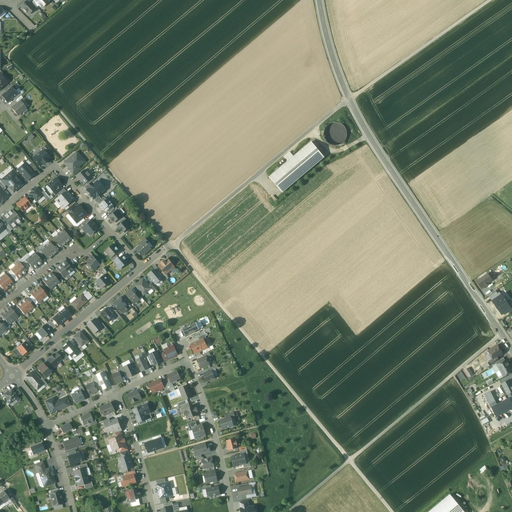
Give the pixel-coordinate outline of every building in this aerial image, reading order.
[(31,6),(26,1),(21,6),(23,9),(23,10),(26,12),(29,14),(34,9),(31,6)] [(18,95),(12,88),(1,97),(7,104),(18,95)] [(26,108),(20,101),(11,108),(17,116),(26,108)] [(345,141),(347,137),(347,133),(346,129),(343,126),(340,123),(336,123),(332,123),(329,124),(326,127),(324,130),(323,134),(324,137),(325,141),(328,143),(331,145),(335,146),(339,145),(342,143),(345,141)] [(288,162),(269,177),(282,192),(324,158),(311,142),(292,158),(288,162)] [(47,149),(44,146),(41,149),(42,151),(43,150),(48,157),(51,154),(47,149)] [(42,151),(33,158),(40,166),(43,164),(47,161),(49,158),(48,157),(43,150),(42,151)] [(288,153),(284,157),(288,162),(292,158),(288,153)] [(75,154),(64,163),(67,166),(68,166),(70,168),(68,169),(72,174),(79,168),(78,167),(84,162),(79,156),(77,157),(75,154)] [(34,175),(25,163),(17,169),(27,181),(34,175)] [(37,170),(31,163),(29,165),(34,172),(37,170)] [(86,173),(83,170),(76,176),(80,181),(79,182),(82,185),(85,183),(90,178),(88,176),(89,175),(86,172),(86,173)] [(15,177),(12,173),(11,173),(11,172),(2,179),(3,180),(7,185),(13,192),(22,185),(15,177)] [(90,178),(85,183),(87,185),(88,184),(94,179),(92,177),(90,178)] [(56,178),(47,185),(53,192),(60,187),(61,185),(58,181),(56,178)] [(90,187),(86,190),(94,200),(104,191),(96,182),(90,187)] [(60,187),(53,192),(56,195),(58,193),(62,190),(60,187)] [(41,193),(36,188),(30,194),(33,198),(36,202),(43,196),(41,193)] [(49,198),(43,191),(41,193),(43,196),(46,200),(49,198)] [(73,199),(67,192),(66,192),(62,196),(61,195),(61,196),(56,200),(63,208),(66,205),(73,200),(73,199)] [(25,198),(16,205),(21,211),(24,209),(25,209),(26,209),(27,208),(28,207),(30,205),(28,202),(25,198)] [(31,200),(30,199),(28,202),(30,205),(33,208),(36,206),(31,200)] [(100,205),(99,206),(103,211),(104,210),(106,212),(107,211),(112,207),(113,206),(109,201),(107,199),(100,205)] [(73,200),(66,205),(68,208),(69,208),(71,205),(72,205),(75,203),(73,200)] [(71,205),(69,208),(68,208),(66,210),(69,214),(74,209),(72,205),(71,205)] [(74,209),(69,214),(76,223),(86,215),(79,205),(74,209)] [(12,210),(8,214),(16,224),(21,221),(16,215),(12,210)] [(117,210),(109,218),(113,223),(118,219),(122,216),(117,210)] [(8,214),(3,218),(7,223),(11,228),(16,224),(8,214)] [(88,218),(81,224),(83,227),(90,221),(88,218)] [(122,224),(117,228),(122,233),(131,226),(126,221),(126,220),(122,224)] [(92,224),(90,221),(83,227),(86,230),(86,233),(88,233),(90,235),(94,232),(94,233),(94,232),(97,230),(95,227),(96,226),(93,223),(92,224)] [(66,234),(63,230),(58,234),(66,243),(70,239),(66,234)] [(58,234),(54,238),(57,242),(61,247),(66,243),(58,234)] [(145,238),(138,244),(140,247),(145,242),(147,244),(149,243),(145,238)] [(140,247),(137,249),(139,253),(139,254),(141,255),(142,255),(144,255),(146,254),(146,252),(150,248),(147,244),(145,242),(140,247)] [(50,243),(45,246),(52,255),(57,251),(53,246),(50,243)] [(114,244),(106,251),(111,258),(115,254),(119,251),(114,244)] [(45,246),(40,250),(44,254),(48,259),(52,255),(45,246)] [(38,257),(35,253),(30,257),(38,266),(43,262),(38,257)] [(99,265),(92,256),(86,262),(93,270),(99,265)] [(119,259),(115,262),(120,269),(128,262),(123,256),(119,259)] [(38,266),(30,257),(26,261),(33,270),(38,266)] [(167,259),(158,266),(163,271),(166,275),(174,267),(170,262),(167,259)] [(73,270),(65,261),(60,265),(68,274),(73,270)] [(27,272),(19,263),(15,266),(22,275),(27,272)] [(68,274),(60,265),(56,269),(57,270),(60,274),(64,278),(68,274)] [(15,266),(10,270),(18,279),(22,275),(15,266)] [(497,267),(491,271),(496,278),(501,274),(497,267)] [(158,275),(154,270),(148,275),(150,277),(154,282),(156,284),(161,279),(162,279),(158,275)] [(166,275),(163,271),(161,273),(166,280),(169,278),(166,275)] [(51,273),(47,276),(54,286),(59,282),(51,273)] [(161,273),(160,273),(158,275),(162,279),(161,279),(163,282),(166,280),(161,273)] [(9,278),(5,274),(1,278),(8,287),(13,283),(9,278)] [(487,274),(476,282),(481,289),(486,287),(485,285),(492,280),(487,274)] [(105,275),(96,282),(102,289),(110,282),(105,275)] [(47,276),(42,280),(50,289),(54,286),(47,276)] [(8,287),(1,278),(0,278),(0,285),(4,291),(8,287)] [(148,285),(143,279),(135,286),(144,296),(145,295),(145,294),(147,292),(148,292),(151,289),(148,285)] [(46,290),(40,283),(38,285),(39,287),(44,292),(46,290)] [(47,296),(39,287),(35,290),(42,299),(47,296)] [(42,299),(35,290),(30,294),(38,303),(42,299)] [(135,294),(131,290),(126,295),(134,304),(139,300),(135,294)] [(92,297),(88,291),(87,292),(86,291),(83,294),(88,301),(92,297)] [(488,297),(492,302),(501,295),(499,293),(497,294),(496,291),(488,297)] [(76,299),(71,303),(76,310),(87,301),(81,295),(76,299)] [(497,309),(506,303),(501,295),(492,302),(497,309)] [(33,307),(25,298),(21,302),(29,311),(33,307)] [(121,298),(114,304),(119,310),(123,307),(125,307),(126,306),(126,304),(125,302),(121,298)] [(29,311),(21,302),(17,306),(17,307),(21,311),(24,315),(29,311)] [(506,303),(497,309),(501,315),(507,311),(510,309),(506,303)] [(18,316),(10,307),(5,311),(13,320),(18,316)] [(112,313),(108,308),(101,314),(109,322),(115,317),(112,313)] [(65,309),(52,319),(58,326),(70,315),(65,309)] [(121,317),(115,310),(112,313),(115,317),(118,320),(121,317)] [(13,320),(5,311),(1,315),(6,321),(8,324),(13,320)] [(100,325),(95,319),(88,325),(93,331),(92,331),(94,334),(97,332),(96,331),(101,327),(100,325)] [(196,323),(182,329),(185,336),(189,334),(190,335),(195,332),(199,330),(196,323)] [(45,325),(37,332),(43,338),(51,331),(45,325)] [(80,332),(73,337),(78,343),(81,347),(84,344),(88,341),(80,332)] [(199,341),(191,345),(195,354),(199,352),(204,349),(205,350),(207,349),(208,347),(207,345),(206,345),(204,340),(203,339),(199,341)] [(25,342),(17,349),(22,355),(30,349),(25,342)] [(73,347),(69,342),(63,347),(73,359),(79,354),(73,347)] [(81,347),(78,343),(75,345),(81,351),(83,350),(81,347)] [(81,351),(75,345),(73,347),(79,354),(81,351)] [(173,346),(164,350),(166,355),(168,359),(169,359),(177,355),(173,346)] [(496,346),(488,352),(487,353),(488,355),(490,355),(493,360),(497,358),(502,354),(496,346)] [(62,352),(58,355),(62,360),(63,362),(67,358),(62,352)] [(156,352),(149,355),(153,364),(154,366),(161,362),(156,352)] [(56,353),(47,360),(53,368),(62,360),(58,355),(56,353)] [(143,357),(136,360),(142,372),(149,368),(146,363),(143,357)] [(203,358),(197,361),(200,369),(209,365),(206,358),(206,357),(203,358)] [(497,358),(493,360),(489,362),(491,366),(495,363),(499,361),(497,358)] [(505,361),(497,366),(501,372),(502,371),(504,374),(505,375),(508,374),(508,372),(511,370),(506,361),(505,361)] [(51,369),(45,362),(43,364),(49,371),(51,369)] [(49,371),(43,364),(37,368),(45,378),(51,373),(49,371)] [(131,364),(123,368),(126,372),(128,378),(136,374),(131,364)] [(468,367),(463,371),(468,378),(474,374),(468,367)] [(210,371),(203,374),(206,382),(215,379),(211,371),(210,371)] [(39,380),(32,372),(26,377),(37,390),(43,385),(39,380)] [(111,386),(104,372),(97,375),(101,383),(104,390),(111,386)] [(119,372),(112,375),(116,384),(123,381),(120,375),(119,372)] [(177,372),(168,376),(170,379),(171,383),(172,382),(180,378),(177,372)] [(47,385),(42,378),(39,380),(43,385),(45,387),(47,385)] [(160,380),(149,385),(153,393),(164,388),(161,383),(160,380)] [(167,380),(161,383),(164,388),(165,391),(171,388),(167,380)] [(511,386),(509,380),(502,384),(507,395),(511,392),(511,386)] [(93,383),(85,387),(89,395),(97,391),(96,388),(93,383)] [(188,385),(179,389),(184,401),(193,398),(188,385)] [(12,389),(8,392),(7,392),(3,395),(5,397),(9,403),(17,398),(12,389)] [(137,390),(127,395),(131,403),(141,399),(137,390)] [(74,394),(72,395),(75,403),(84,399),(82,396),(80,391),(74,394)] [(66,397),(61,399),(65,407),(70,405),(66,397)] [(496,405),(492,397),(487,400),(491,408),(496,405)] [(61,399),(55,402),(53,402),(52,399),(45,402),(51,414),(65,407),(61,399)] [(496,405),(491,408),(496,417),(511,408),(511,403),(509,399),(496,405)] [(110,403),(101,408),(103,412),(105,415),(106,415),(114,411),(110,403)] [(137,408),(133,410),(138,423),(139,422),(146,420),(145,415),(150,413),(147,404),(144,406),(137,408)] [(190,407),(184,409),(186,412),(185,412),(186,416),(187,416),(188,419),(198,415),(197,412),(198,412),(196,408),(195,408),(194,405),(190,407)] [(89,414),(81,417),(81,418),(80,419),(81,421),(82,421),(82,422),(84,425),(92,421),(89,414)] [(226,419),(220,421),(223,429),(233,426),(231,418),(231,417),(226,419)] [(117,419),(110,422),(104,424),(108,433),(112,431),(120,428),(117,419)] [(195,421),(187,424),(189,432),(193,430),(197,429),(197,427),(195,421)] [(69,423),(60,427),(63,434),(72,429),(70,426),(69,423)] [(197,429),(193,430),(195,439),(205,436),(202,425),(197,427),(197,429)] [(124,439),(122,435),(117,437),(108,440),(112,452),(118,450),(127,447),(125,442),(126,442),(125,439),(124,439)] [(42,442),(40,437),(32,440),(34,446),(42,442)] [(77,438),(63,443),(66,450),(80,446),(77,438)] [(145,444),(148,453),(163,448),(160,439),(153,441),(145,444)] [(233,439),(232,439),(231,440),(227,441),(229,450),(237,448),(235,439),(234,439),(233,439)] [(33,455),(45,450),(41,443),(30,448),(33,455)] [(205,444),(194,447),(196,456),(201,455),(201,454),(210,452),(209,447),(206,447),(205,444)] [(128,450),(119,453),(121,459),(129,457),(130,456),(128,450)] [(69,457),(68,457),(70,464),(76,462),(81,461),(79,453),(76,454),(69,457)] [(241,455),(232,458),(234,467),(243,464),(246,464),(246,463),(244,455),(241,455)] [(121,459),(119,460),(120,463),(120,464),(120,466),(122,467),(123,470),(127,469),(133,468),(131,463),(129,457),(121,459)] [(204,460),(202,461),(203,465),(204,464),(205,469),(214,466),(212,458),(204,460)] [(38,472),(45,470),(42,462),(35,465),(38,472)] [(55,483),(50,468),(39,472),(44,487),(55,483)] [(80,470),(74,472),(75,476),(74,477),(75,480),(87,476),(85,469),(80,470)] [(244,472),(234,474),(236,483),(249,480),(248,471),(244,472)] [(207,475),(204,475),(206,483),(217,481),(215,473),(207,475)] [(127,477),(123,478),(124,481),(121,482),(123,487),(129,485),(128,484),(136,482),(134,475),(127,477)] [(87,476),(75,480),(75,482),(77,482),(78,486),(84,484),(89,483),(87,476)] [(157,485),(156,485),(160,499),(166,498),(173,496),(170,482),(166,483),(157,485)] [(251,486),(237,489),(239,496),(252,493),(251,486)] [(211,488),(206,489),(206,490),(208,497),(219,495),(218,487),(211,488)] [(138,489),(129,491),(131,499),(131,500),(136,499),(140,498),(139,495),(140,495),(139,492),(138,489)] [(3,491),(0,493),(0,498),(3,502),(9,498),(8,497),(3,491)] [(50,493),(50,494),(53,506),(57,505),(62,504),(59,491),(58,491),(50,493)] [(450,495),(428,511),(463,511),(464,511),(450,495)] [(248,501),(239,502),(240,509),(241,509),(249,507),(248,501)]
